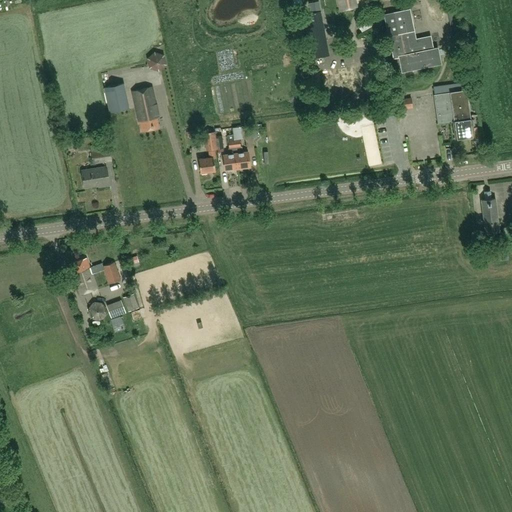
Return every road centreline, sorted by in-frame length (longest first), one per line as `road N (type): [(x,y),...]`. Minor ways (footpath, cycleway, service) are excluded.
road 1 (tertiary): [(0,238),(511,167)]
road 2 (unknown): [(405,182),(382,68),(366,45),(350,47)]
road 3 (unknown): [(200,210),(155,80)]
